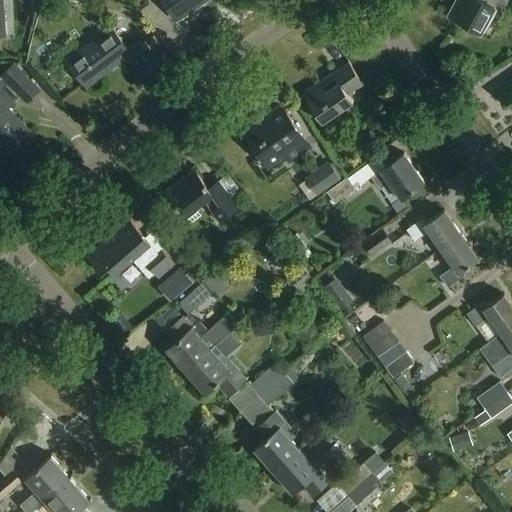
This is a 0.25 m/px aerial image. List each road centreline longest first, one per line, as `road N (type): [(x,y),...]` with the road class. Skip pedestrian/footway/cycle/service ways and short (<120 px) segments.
road 1 (residential): [(3,243),(82,170),(293,15)]
road 2 (residential): [(242,511),(3,243)]
road 3 (residential): [(511,205),(365,0)]
